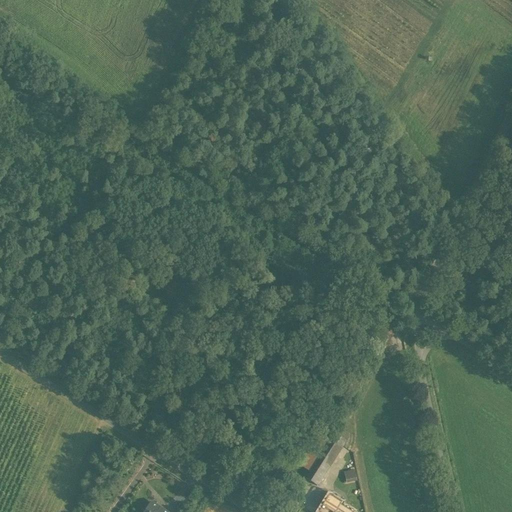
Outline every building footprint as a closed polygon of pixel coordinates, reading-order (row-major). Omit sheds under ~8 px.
[(393,349),(404,350),(404,340),(393,340),(393,349)] [(304,478),(317,486),(345,440),(332,433),(328,440),(324,438),(322,437),(313,450),(304,445),(294,461),(307,469),(308,470),(304,478)] [(354,471),(345,473),(346,480),(355,478),(354,471)] [(302,493),(308,483),(303,480),(297,490),(302,493)] [(341,502),(330,495),(319,511),(351,511),(340,505),(341,502)] [(165,511),(152,503),(146,511),(165,511)]
